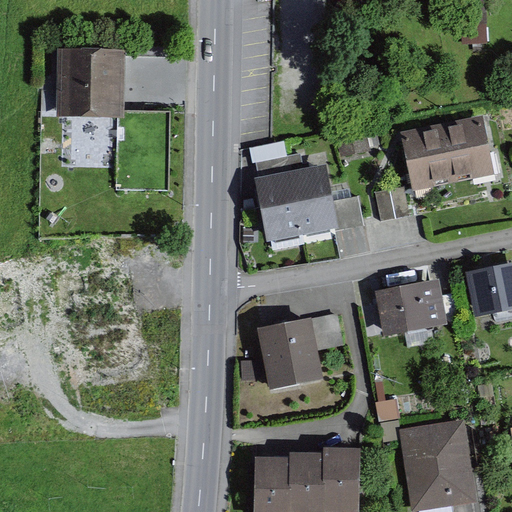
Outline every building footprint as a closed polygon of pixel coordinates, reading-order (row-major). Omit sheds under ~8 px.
[(120,123),(122,54),(55,52),(53,121),(120,123)] [(482,114),(440,121),(451,187),(493,181),(482,114)] [(410,194),(451,187),(440,121),(400,128),(410,194)] [(361,131),(336,136),(340,161),(365,156),(361,131)] [(287,160),(302,239),(339,232),(325,153),(287,160)] [(302,239),(287,160),(252,167),(267,245),(302,239)] [(392,194),(398,222),(412,219),(406,191),(392,194)] [(377,198),(383,225),(398,222),(392,194),(377,198)] [(78,387),(150,375),(131,264),(97,270),(93,241),(0,256),(0,298),(47,291),(52,316),(66,313),(78,387)] [(478,326),(511,318),(511,269),(468,280),(478,326)] [(436,284),(375,296),(383,340),(445,328),(436,284)] [(338,315),(255,331),(268,396),(325,385),(320,358),(345,353),(338,315)] [(0,339),(0,364),(24,363),(22,338),(0,339)] [(244,383),(258,380),(255,366),(241,368),(244,383)] [(462,425),(398,435),(410,511),(431,511),(475,505),(462,425)] [(357,511),(356,453),(322,453),(322,459),(322,511),(357,511)] [(322,511),(322,459),(285,459),(285,464),(285,511),(322,511)] [(285,511),(285,464),(253,464),(253,511),(285,511)]
